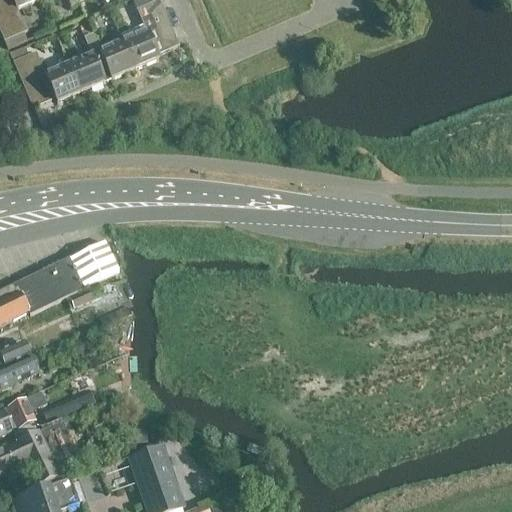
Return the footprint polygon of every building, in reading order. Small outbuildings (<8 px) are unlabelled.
[(11,0),(12,2),(17,13),(18,14),(41,4),(38,0),(11,0)] [(76,0),(67,0),(72,10),(80,7),(76,0)] [(137,12),(158,3),(157,0),(133,0),(132,1),(137,12)] [(12,2),(0,7),(0,20),(17,13),(12,2)] [(156,58),(179,48),(158,3),(137,12),(144,29),(121,40),(136,73),(158,63),(156,58)] [(23,26),(18,14),(17,13),(0,20),(0,33),(1,36),(23,26)] [(1,36),(6,47),(25,39),(28,38),(23,26),(1,36)] [(25,39),(6,47),(9,55),(28,47),(27,44),(25,39)] [(92,55),(99,51),(93,39),(86,42),(92,55)] [(136,73),(121,40),(112,43),(111,47),(112,51),(101,56),(113,81),(113,83),(136,73)] [(82,97),(105,86),(104,85),(113,81),(101,56),(99,51),(92,55),(94,59),(70,70),(82,97)] [(26,53),(11,60),(14,66),(29,59),(26,53)] [(15,69),(20,81),(43,70),(37,59),(15,69)] [(43,70),(20,81),(25,90),(46,81),(47,80),(43,70)] [(46,81),(51,92),(56,103),(58,107),(82,97),(70,70),(47,80),(46,81)] [(51,92),(46,81),(25,90),(29,102),(51,92)] [(51,92),(29,102),(34,113),(56,103),(51,92)] [(0,329),(28,316),(30,318),(85,292),(84,291),(119,274),(105,245),(70,261),(0,295),(0,329)] [(70,302),(74,311),(102,299),(98,290),(70,302)] [(5,371),(30,359),(23,345),(0,356),(0,363),(1,363),(5,371)] [(0,389),(37,373),(32,361),(6,372),(0,374),(0,389)] [(7,412),(0,415),(0,439),(13,434),(18,444),(37,434),(29,415),(40,410),(35,399),(9,410),(7,411),(7,412)] [(74,401),(44,414),(50,428),(80,415),(74,401)] [(16,446),(0,453),(0,479),(28,467),(29,467),(30,466),(34,473),(32,474),(39,489),(62,479),(61,477),(83,467),(73,445),(71,446),(62,426),(39,437),(38,434),(37,434),(18,444),(15,445),(16,446)] [(131,462),(148,511),(182,511),(162,451),(133,461),(131,462)] [(130,453),(115,458),(118,466),(131,462),(133,461),(130,453)] [(65,511),(79,507),(73,489),(71,483),(46,491),(48,495),(13,507),(15,511),(65,511)] [(241,493),(208,507),(210,511),(241,511),(248,509),(241,493)]
